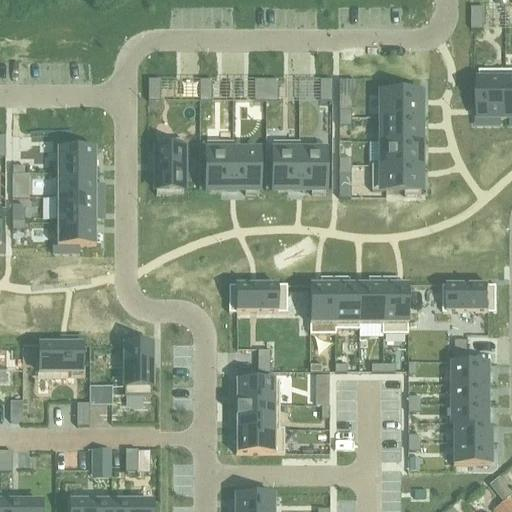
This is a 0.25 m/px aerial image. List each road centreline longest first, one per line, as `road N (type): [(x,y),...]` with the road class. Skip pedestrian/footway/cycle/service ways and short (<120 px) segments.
road 1 (residential): [(204,439),(203,332),(180,312),(138,309),(128,293),(125,98)]
road 2 (residential): [(125,98),(128,57),(153,40),(421,39),(442,31),(447,0)]
road 3 (residential): [(204,439),(0,439)]
road 4 (residential): [(0,97),(125,98)]
